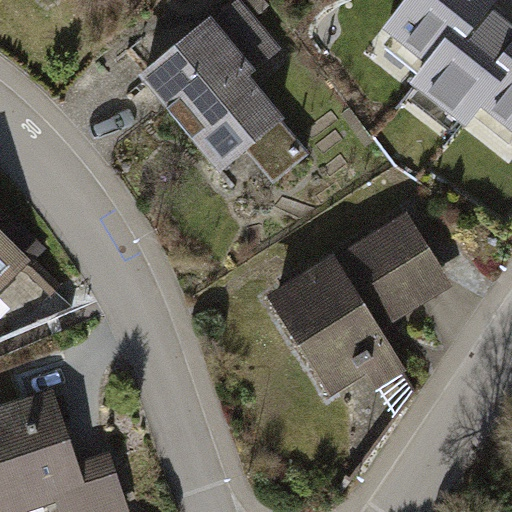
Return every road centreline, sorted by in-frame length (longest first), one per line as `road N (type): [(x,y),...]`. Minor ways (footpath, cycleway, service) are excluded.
road 1 (residential): [(0,125),(46,169),(127,293),(208,511)]
road 2 (residential): [(511,351),(405,511)]
